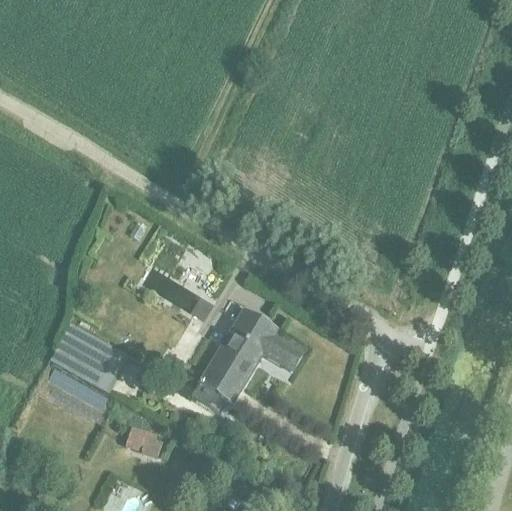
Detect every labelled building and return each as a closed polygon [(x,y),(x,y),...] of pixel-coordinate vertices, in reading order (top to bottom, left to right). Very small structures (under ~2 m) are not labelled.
[(141,290),(190,313),(199,295),(150,271),(141,290)] [(204,323),(214,307),(201,298),(190,314),(204,323)] [(243,315),(199,389),(233,410),(263,359),(291,376),(302,359),(273,341),(276,335),(243,315)] [(70,328),(50,365),(107,397),(128,360),(70,328)] [(54,372),(46,387),(100,415),(108,400),(54,372)] [(131,431),(125,452),(141,456),(140,459),(157,464),(162,447),(155,445),(157,439),(131,431)]
